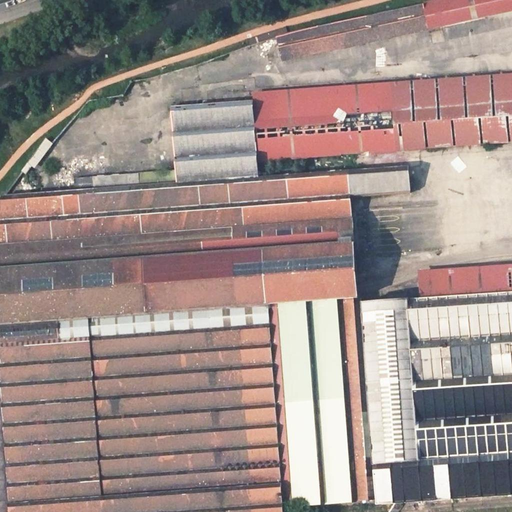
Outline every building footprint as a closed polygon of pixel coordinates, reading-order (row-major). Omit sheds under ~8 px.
[(443,26),(483,18),(479,0),(445,0),(438,2),(443,26)] [(511,0),(479,0),(483,18),(511,11),(511,0)] [(283,62),(443,26),(438,2),(277,37),(283,62)] [(250,46),(277,37),(276,32),(249,40),(250,46)] [(511,83),(443,89),(447,145),(511,140),(511,83)] [(6,196),(0,203),(0,248),(356,226),(354,203),(414,198),(412,172),(265,184),(263,160),(447,145),(443,89),(220,105),(170,109),(175,173),(92,179),(93,191),(6,196)] [(47,140),(23,173),(27,175),(32,168),(36,171),(55,146),(52,143),(47,140)] [(282,511),(282,510),(281,488),(222,491),(212,311),(343,302),(347,362),(365,361),(370,454),(371,467),(421,463),(418,422),(415,384),(511,376),(511,297),(509,298),(424,304),(424,293),(409,294),(410,298),(388,299),(388,307),(362,308),(356,226),(0,248),(0,511),(282,511)] [(511,275),(439,281),(423,285),(424,293),(424,304),(509,298),(511,297),(511,275)] [(353,455),(347,362),(343,302),(212,311),(222,491),(281,488),(282,510),(352,505),(356,503),(353,455)] [(353,455),(370,454),(365,361),(347,362),(353,455)] [(511,415),(511,376),(415,384),(418,422),(511,415)] [(511,415),(418,422),(421,463),(371,467),(373,499),(374,507),(511,496),(511,415)] [(353,455),(356,503),(373,499),(371,467),(370,454),(353,455)]
